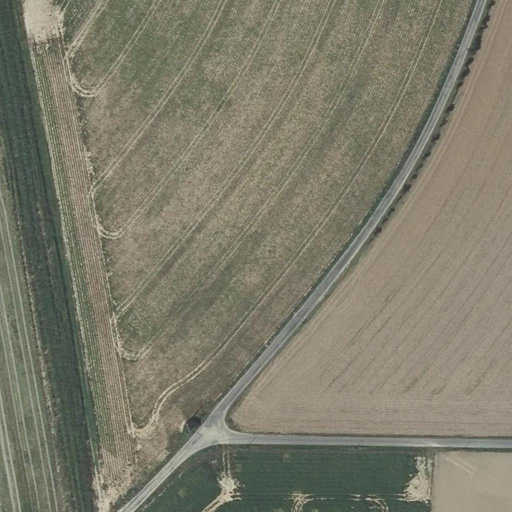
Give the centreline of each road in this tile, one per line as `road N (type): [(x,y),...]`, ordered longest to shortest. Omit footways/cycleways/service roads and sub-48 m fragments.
road 1 (unclassified): [(204,427),(370,224),(438,105),(480,0)]
road 2 (unclassified): [(511,442),(244,437),(204,427)]
